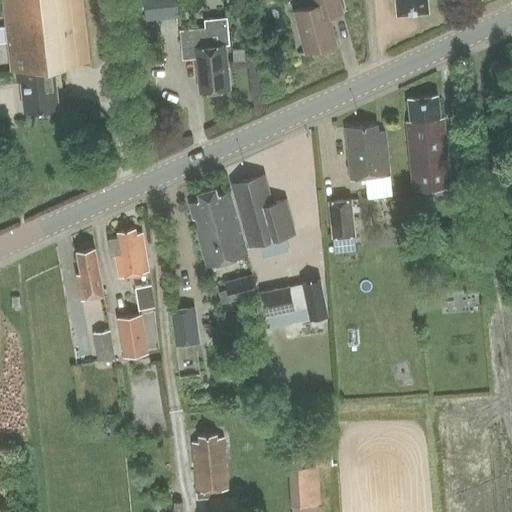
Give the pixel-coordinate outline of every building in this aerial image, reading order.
[(57,103),(53,64),(85,61),(89,60),(83,0),(2,0),(9,66),(16,68),(17,78),(20,79),(23,110),(57,106),(57,103)] [(144,0),(147,19),(179,16),(177,0),(144,0)] [(329,18),(342,14),(338,0),(313,0),(315,6),(295,11),(307,53),(336,45),(329,18)] [(397,0),(399,12),(430,9),(428,0),(397,0)] [(228,88),(224,45),(227,44),(224,17),(202,20),(203,27),(180,29),(183,58),(198,57),(202,91),(228,88)] [(413,190),(451,186),(444,117),(440,117),(438,95),(408,98),(410,120),(406,121),(413,190)] [(377,125),(344,129),(350,180),(364,179),(367,199),(393,196),(391,176),(386,131),(378,132),(377,125)] [(259,182),(257,176),(239,181),(240,187),(234,189),(249,245),(258,242),(285,235),(295,232),(286,200),(272,203),(265,180),(259,182)] [(207,266),(247,255),(229,191),(218,194),(216,187),(198,192),(200,200),(189,203),(207,266)] [(405,198),(391,199),(392,219),(406,217),(405,198)] [(333,237),(355,235),(351,199),(329,201),(333,237)] [(119,276),(148,272),(143,234),(135,235),(134,230),(118,232),(119,239),(108,240),(110,255),(116,254),(119,276)] [(285,235),(258,242),(262,258),(289,250),(285,235)] [(82,299),(103,295),(94,248),(77,252),(81,272),(77,273),(82,299)] [(232,300),(257,293),(251,274),(226,281),(228,288),(220,292),(222,302),(232,300)] [(268,328),(328,315),(320,279),(260,292),(268,328)] [(155,309),(152,286),(136,289),(139,311),(155,309)] [(175,348),(197,346),(194,310),(172,312),(175,348)] [(148,354),(142,316),(118,320),(125,358),(148,354)] [(115,359),(110,332),(95,335),(99,361),(115,359)] [(110,422),(111,434),(125,433),(124,422),(110,422)] [(199,441),(192,442),(197,498),(209,497),(208,491),(229,488),(227,470),(224,437),(217,437),(217,433),(198,434),(199,441)] [(331,443),(290,445),(291,467),(289,467),(290,507),(292,507),(292,511),(321,511),(319,466),(332,466),(331,443)] [(236,494),(209,498),(210,511),(250,511),(249,498),(247,498),(237,499),(236,494)] [(185,511),(185,502),(175,502),(175,511),(185,511)]
